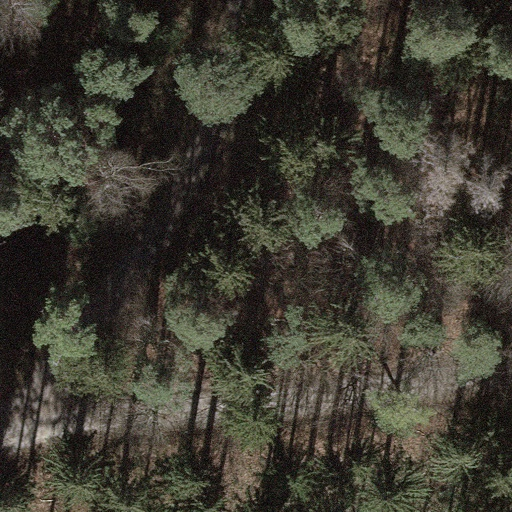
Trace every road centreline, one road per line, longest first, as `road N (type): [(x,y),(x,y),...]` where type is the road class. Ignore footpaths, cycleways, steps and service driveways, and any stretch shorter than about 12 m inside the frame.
road 1 (track): [(0,439),(511,370)]
road 2 (track): [(0,422),(112,292),(187,183),(221,102),(237,0)]
